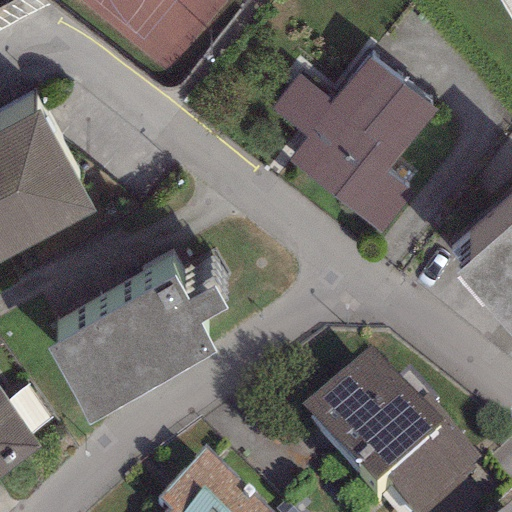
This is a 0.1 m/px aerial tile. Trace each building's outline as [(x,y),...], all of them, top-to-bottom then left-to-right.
[(511,0),(497,0),(511,23),(511,0)] [(434,110),(368,58),(333,103),(297,75),(270,110),(305,138),(285,163),(379,235),(411,194),(384,174),(434,110)] [(38,111),(0,131),(0,261),(93,212),(38,111)] [(511,222),(451,276),(511,344),(511,222)] [(172,277),(45,349),(88,424),(214,353),(198,325),(224,310),(211,286),(186,301),(172,277)] [(394,376),(367,345),(302,403),(374,483),(381,476),(413,511),(426,511),(475,469),(469,463),(478,455),(431,402),(436,398),(406,365),(394,376)] [(0,477),(40,448),(0,393),(0,477)] [(221,511),(194,485),(167,511),(221,511)] [(511,511),(511,496),(493,511),(511,511)]
